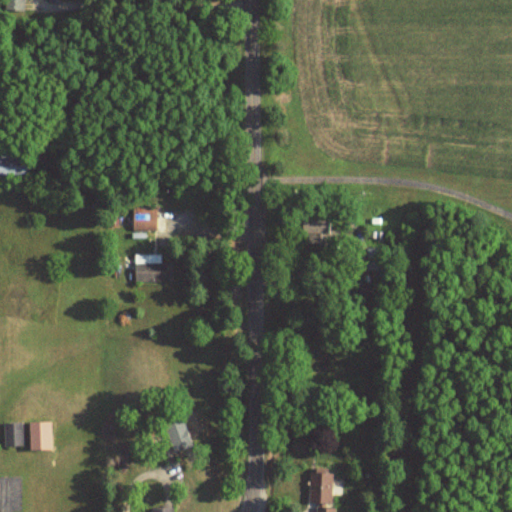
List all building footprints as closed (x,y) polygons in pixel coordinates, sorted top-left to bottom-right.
[(24,10),(23,0),(3,0),(3,10),(24,10)] [(0,180),(29,181),(29,156),(0,156),(0,180)] [(134,208),(134,231),(159,231),(159,208),(134,208)] [(348,244),(348,229),(335,229),(335,220),(306,220),(306,244),(348,244)] [(164,254),(135,254),(135,283),(171,283),(171,263),(164,263),(164,254)] [(171,427),(180,455),(201,448),(192,420),(171,427)] [(9,447),(27,447),(27,423),(9,423),(9,447)] [(37,450),(59,450),(59,423),(37,423),(37,450)] [(341,473),(317,472),(315,504),(323,504),(322,511),(343,511),(343,508),(340,508),(341,473)]
